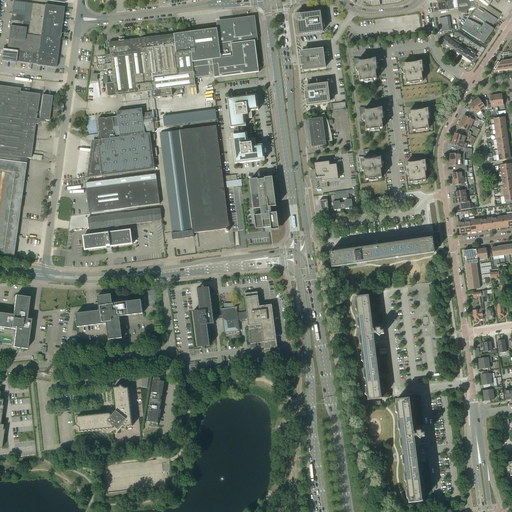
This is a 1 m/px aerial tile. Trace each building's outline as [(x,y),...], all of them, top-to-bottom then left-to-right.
[(436,0),(437,2),(452,0),(472,0),(486,9),(491,0),(492,0),(495,2),(496,0),(436,0)] [(457,0),(437,3),(438,11),(457,9),(458,12),(468,11),(469,9),(474,8),(473,1),(470,0),(457,0)] [(6,49),(17,51),(38,54),(40,37),(28,35),(32,3),(13,1),(6,49)] [(32,3),(28,35),(40,37),(59,39),(64,8),(44,5),(32,3)] [(467,19),(461,28),(483,44),(484,43),(483,43),(492,29),(493,29),(491,28),(497,19),(478,7),(473,16),(484,23),(482,27),(479,25),(478,27),(476,25),(477,24),(467,19)] [(298,35),(322,32),(322,31),(322,28),(324,28),(324,24),(321,25),(320,13),(300,15),(300,14),(294,15),(295,19),(296,19),(298,35)] [(107,76),(102,77),(103,85),(106,84),(108,96),(147,91),(148,98),(162,97),(162,98),(166,98),(166,96),(172,95),(171,90),(183,89),(183,87),(195,85),(194,78),(214,76),(214,78),(258,72),(258,67),(255,42),(258,41),(255,17),(216,22),(217,29),(174,34),(124,41),(123,37),(119,37),(119,41),(109,43),(110,54),(105,55),(106,63),(107,63),(107,69),(112,69),(113,82),(108,83),(107,76)] [(449,18),(439,19),(441,32),(451,30),(449,18)] [(445,35),(440,43),(450,49),(455,41),(455,40),(453,39),(452,40),(445,35)] [(57,57),(59,39),(40,37),(38,54),(57,57)] [(471,40),(469,43),(474,46),(479,50),(480,48),(475,44),(476,43),(471,40)] [(456,51),(461,44),(455,41),(450,49),(450,50),(454,53),(455,52),(456,51)] [(99,43),(94,44),(95,55),(105,54),(104,48),(99,49),(99,43)] [(455,52),(454,53),(460,56),(466,47),(465,47),(461,44),(456,51),(455,52)] [(466,47),(460,56),(465,60),(465,58),(466,58),(469,53),(466,51),(467,49),(466,48),(466,47)] [(55,68),(57,57),(38,54),(17,51),(2,49),(1,60),(16,62),(36,64),(36,65),(55,68)] [(324,49),(300,52),(303,71),(327,68),(324,49)] [(465,58),(465,60),(470,63),(476,54),(471,50),(469,53),(466,58),(465,58)] [(376,59),(361,61),(356,61),(357,67),(355,67),(356,71),(358,71),(358,72),(360,72),(361,81),(378,79),(377,70),(378,70),(378,68),(378,64),(377,64),(376,59)] [(409,63),(404,64),(402,64),(402,69),(403,73),(403,75),(404,75),(405,84),(422,82),(421,72),(422,72),(421,62),(418,62),(414,63),(414,62),(412,61),(410,61),(409,62),(409,63)] [(503,70),(501,61),(501,62),(500,63),(498,62),(493,69),(495,70),(494,72),(503,70)] [(329,82),(305,85),(306,90),(305,91),(306,99),(307,99),(308,105),(331,102),(329,82)] [(48,121),(50,108),(52,96),(42,95),(39,119),(35,119),(39,94),(19,92),(20,89),(21,83),(16,83),(15,88),(0,85),(0,155),(26,159),(27,158),(30,159),(35,124),(37,125),(40,122),(43,123),(44,120),(48,121)] [(256,95),(227,99),(230,128),(246,126),(245,119),(252,118),(251,111),(258,110),(256,95)] [(478,99),(473,102),(480,111),(484,107),(478,99)] [(480,111),(473,102),(469,105),(475,114),(480,111)] [(383,113),(382,108),(367,110),(362,110),(363,116),(361,116),(363,120),(364,121),(366,121),(367,130),(384,128),(383,119),(384,119),(384,117),(384,113),(383,113)] [(96,141),(91,178),(155,169),(154,156),(153,148),(152,141),(151,135),(151,133),(154,132),(152,112),(142,113),(141,109),(116,112),(117,117),(104,118),(103,118),(97,119),(99,132),(99,140),(96,141)] [(415,111),(410,111),(408,112),(408,117),(409,121),(409,122),(410,122),(411,131),(428,129),(427,120),(428,120),(427,109),(424,110),(420,110),(420,109),(418,109),(416,109),(415,110),(415,111)] [(314,120),(308,120),(311,143),(312,143),(312,146),(317,145),(317,146),(325,145),(325,142),(331,141),(331,136),(330,133),(329,129),(328,126),(327,122),(326,119),(325,115),(324,113),(313,118),(314,120)] [(463,116),(461,121),(470,126),(473,121),(463,116)] [(470,126),(461,121),(458,126),(468,131),(470,126)] [(215,126),(179,131),(192,231),(193,231),(193,233),(229,229),(224,192),(215,126)] [(179,131),(159,133),(167,192),(172,233),(172,234),(173,239),(194,237),(193,233),(193,231),(192,231),(179,131)] [(246,133),(231,134),(235,164),(264,160),(263,145),(255,146),(254,139),(247,140),(246,133)] [(455,134),(453,139),(463,142),(465,137),(455,134)] [(462,148),(463,142),(453,139),(451,145),(462,148)] [(22,192),(26,159),(0,155),(0,253),(3,254),(13,256),(22,192)] [(368,158),(367,158),(358,157),(360,172),(363,171),(364,180),(381,178),(380,169),(381,169),(380,158),(376,159),(373,159),(372,156),(368,158)] [(412,163),(408,163),(405,164),(405,168),(406,172),(406,174),(407,174),(408,183),(425,181),(424,172),(425,171),(424,161),(421,161),(417,162),(417,161),(415,160),(413,161),(412,161),(412,163)] [(329,162),(314,163),(315,178),(320,178),(321,181),(338,179),(336,164),(329,165),(329,162)] [(88,202),(86,202),(87,205),(88,205),(89,213),(103,211),(103,216),(125,213),(124,209),(160,204),(156,173),(135,176),(136,182),(86,188),(88,201),(88,202)] [(272,177),(249,180),(251,193),(252,200),(256,229),(264,228),(263,227),(270,226),(270,224),(272,223),(273,225),(276,225),(276,223),(278,223),(275,197),(274,190),(272,177)] [(347,199),(342,200),(342,204),(343,209),(352,208),(351,200),(347,200),(347,199)] [(327,200),(319,201),(320,212),(328,211),(327,200)] [(339,201),(332,202),(333,210),(343,209),(342,204),(339,204),(339,201)] [(103,216),(88,218),(89,228),(89,229),(89,230),(156,221),(162,220),(160,209),(160,208),(158,209),(146,210),(145,209),(144,210),(144,211),(125,213),(103,216)] [(130,230),(83,236),(85,250),(132,244),(130,230)] [(353,249),(329,253),(331,268),(434,253),(431,238),(363,248),(363,244),(353,246),(353,249)] [(487,259),(486,248),(475,250),(473,250),(465,251),(464,251),(465,255),(463,255),(464,257),(465,257),(466,261),(465,261),(465,264),(468,290),(479,288),(476,264),(475,263),(477,263),(477,260),(487,259)] [(199,310),(192,311),(197,347),(209,346),(207,324),(213,324),(213,320),(222,319),(224,333),(239,331),(238,320),(247,319),(250,344),(263,343),(264,350),(277,348),(271,304),(270,305),(259,306),(257,292),(244,294),(246,312),(237,313),(236,307),(221,309),(221,315),(212,316),(209,287),(197,289),(199,310)] [(146,291),(148,306),(156,305),(153,290),(146,291)] [(99,310),(75,314),(77,327),(106,324),(108,340),(122,338),(119,317),(142,314),(141,300),(112,303),(111,294),(97,296),(98,304),(96,304),(96,308),(98,307),(99,310)] [(27,349),(31,316),(27,316),(29,297),(15,295),(13,315),(0,313),(0,327),(15,329),(13,347),(27,349)] [(367,296),(355,297),(368,400),(380,399),(372,341),(380,340),(381,342),(384,342),(383,331),(380,331),(380,328),(375,329),(376,332),(371,333),(367,296)] [(480,310),(472,311),(473,321),(474,321),(474,322),(476,322),(477,322),(477,321),(478,321),(478,320),(482,319),(481,310),(483,310),(482,302),(479,302),(480,310)] [(502,304),(496,305),(497,318),(498,318),(498,319),(500,319),(501,318),(502,318),(502,317),(504,317),(503,313),(504,313),(504,308),(503,308),(502,304)] [(499,353),(505,352),(505,351),(506,351),(504,340),(497,341),(499,353)] [(484,352),(488,351),(489,356),(492,356),(491,351),(490,342),(482,343),(484,352)] [(488,358),(487,355),(485,355),(486,358),(478,359),(479,364),(489,363),(488,358)] [(490,362),(489,363),(479,364),(480,369),(487,368),(488,371),(490,371),(489,368),(491,368),(490,362)] [(481,380),(491,379),(490,374),(490,371),(488,371),(488,374),(480,375),(481,380)] [(150,399),(152,399),(151,401),(150,401),(147,421),(151,422),(150,424),(153,425),(157,425),(161,400),(161,397),(162,397),(164,382),(160,381),(160,378),(154,377),(154,380),(153,380),(150,399)] [(493,384),(493,378),(491,379),(481,380),(482,385),(489,384),(490,387),(492,387),(491,384),(493,384)] [(77,423),(75,425),(79,428),(80,432),(113,428),(114,426),(118,430),(122,425),(124,427),(132,426),(128,388),(124,388),(120,385),(119,387),(113,388),(115,411),(112,416),(109,414),(76,417),(77,423)] [(492,390),(492,387),(490,387),(490,390),(483,391),(483,396),(493,395),(492,390)] [(407,399),(396,400),(409,503),(420,502),(420,498),(425,497),(419,453),(421,453),(419,437),(422,439),(424,437),(426,437),(426,434),(423,434),(423,431),(418,432),(418,435),(415,436),(415,433),(414,433),(414,429),(416,429),(413,402),(408,403),(407,399)]
